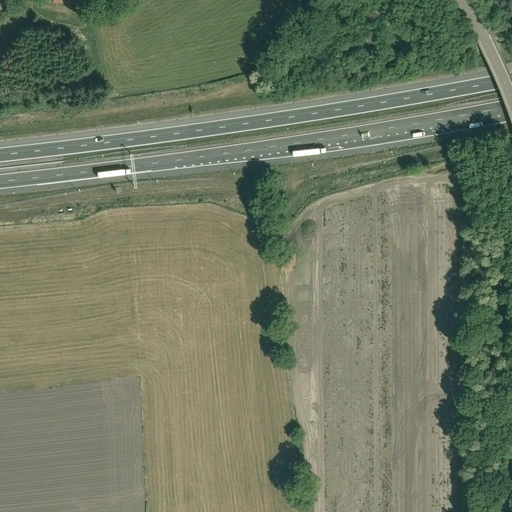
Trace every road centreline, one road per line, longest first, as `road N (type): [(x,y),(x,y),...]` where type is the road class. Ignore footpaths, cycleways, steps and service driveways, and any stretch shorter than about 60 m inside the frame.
road 1 (motorway): [(511,79),(313,115),(0,155)]
road 2 (motorway): [(0,181),(511,105)]
